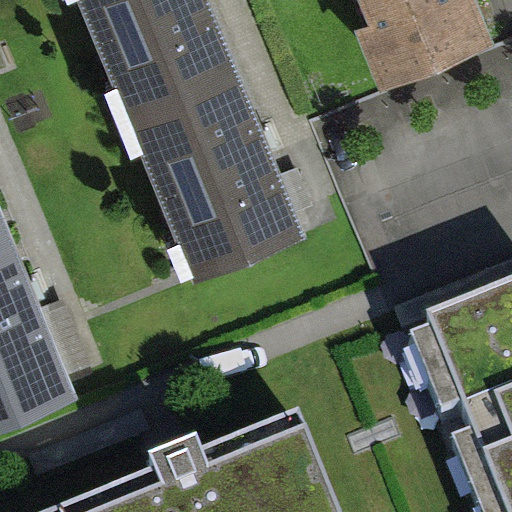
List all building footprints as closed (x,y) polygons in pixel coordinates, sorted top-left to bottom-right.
[(88,0),(127,95),(240,50),(219,0),(88,0)] [(484,0),(367,0),(370,7),(357,12),(381,73),(496,28),(484,0)] [(127,95),(193,259),(306,214),(274,134),(240,50),(127,95)] [(41,289),(2,192),(0,192),(0,398),(73,370),(41,289)] [(511,279),(428,312),(497,488),(511,482),(511,279)] [(327,511),(289,421),(161,474),(68,511),(327,511)] [(511,511),(511,482),(497,488),(507,511),(511,511)]
